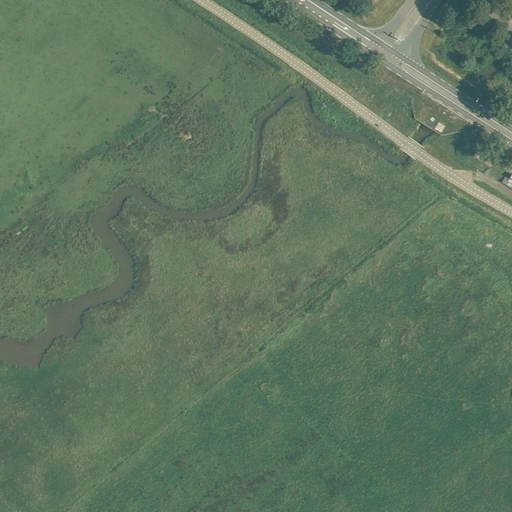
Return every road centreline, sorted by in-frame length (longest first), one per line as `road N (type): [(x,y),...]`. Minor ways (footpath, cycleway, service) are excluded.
road 1 (unclassified): [(511,212),(201,0)]
road 2 (primary): [(384,51),(398,71),(511,144)]
road 3 (primary): [(511,129),(384,51)]
